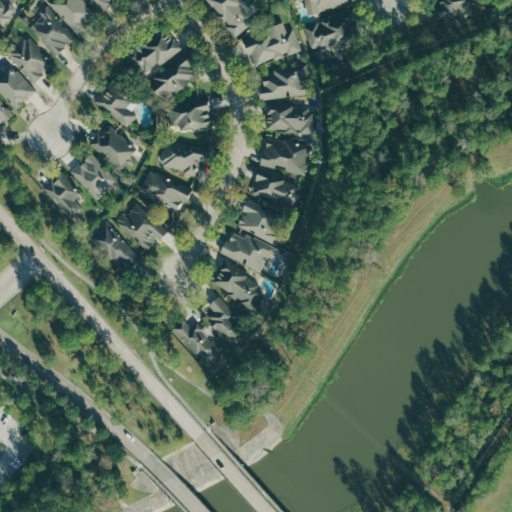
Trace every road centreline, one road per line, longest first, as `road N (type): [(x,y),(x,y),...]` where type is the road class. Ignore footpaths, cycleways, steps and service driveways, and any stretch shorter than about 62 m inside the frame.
road 1 (residential): [(175,0),(220,52),(237,112),(236,143),(182,272)]
road 2 (secondary): [(203,436),(0,215)]
road 3 (secondary): [(0,336),(151,461)]
road 4 (residential): [(166,0),(82,67),(50,133)]
